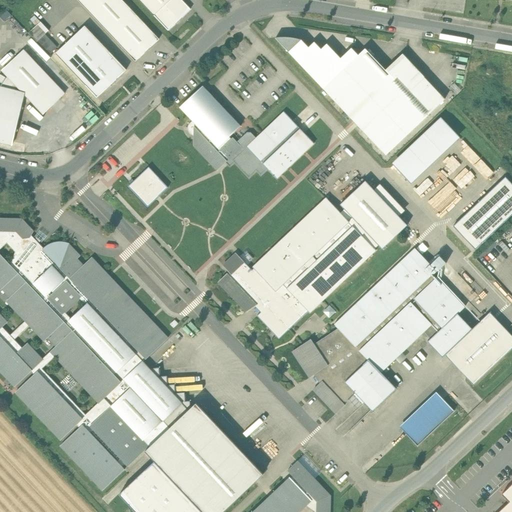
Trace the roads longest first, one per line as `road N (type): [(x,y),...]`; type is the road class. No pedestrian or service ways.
road 1 (unclassified): [(0,164),(56,174),(76,168),(235,15),(257,5),(316,3),(511,37)]
road 2 (unclassified): [(379,511),(511,390)]
road 3 (unknown): [(0,13),(88,104)]
